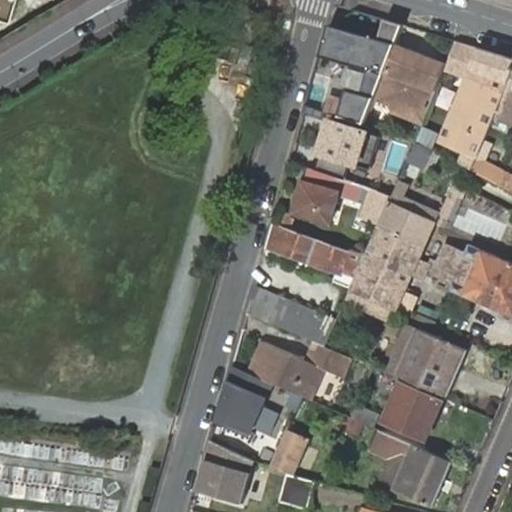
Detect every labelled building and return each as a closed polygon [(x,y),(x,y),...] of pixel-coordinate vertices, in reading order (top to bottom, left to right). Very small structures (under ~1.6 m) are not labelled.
[(366,126),(399,42),(406,25),(388,19),(381,43),(330,28),(307,109),(366,126)] [(481,48),(457,41),(448,62),(447,66),(469,75),(481,48)] [(448,62),(399,42),(377,99),(392,104),(395,112),(418,122),(424,124),(448,62)] [(511,80),(511,56),(481,48),(469,75),(440,142),(454,148),(464,152),(459,163),(473,170),(478,158),(487,138),(502,103),(511,80)] [(511,80),(502,103),(511,107),(511,80)] [(313,146),(305,170),(338,181),(343,164),(369,172),(374,159),(382,135),(328,117),(318,147),(313,146)] [(478,158),(473,170),(511,189),(511,175),(485,161),(494,141),(487,138),(478,158)] [(439,153),(419,142),(412,157),(410,162),(433,173),(441,154),(439,153)] [(339,191),(304,182),(296,212),(331,221),(339,191)] [(408,187),(400,183),(393,200),(381,226),(381,228),(427,248),(439,222),(401,204),(405,195),(408,187)] [(381,226),(393,200),(374,192),(372,191),(361,217),(367,219),(381,226)] [(439,222),(443,212),(405,195),(401,204),(439,222)] [(286,224),(275,220),(269,244),(342,274),(358,281),(368,257),(351,250),(350,254),(285,227),(286,224)] [(446,279),(442,286),(511,316),(511,260),(463,240),(450,269),(434,262),(430,272),(419,267),(427,248),(381,228),(375,241),(368,257),(358,281),(352,292),(398,312),(415,276),(435,285),(439,275),(446,279)] [(249,314),(313,342),(328,348),(339,323),(257,287),(249,314)] [(387,374),(448,400),(470,347),(411,322),(387,374)] [(274,384),(305,397),(313,401),(327,371),(348,380),(356,361),(328,348),(313,342),(305,361),(265,344),(252,374),(274,384)] [(252,374),(233,366),(217,422),(250,436),(274,384),(252,374)] [(391,411),(403,384),(392,380),(381,407),(391,411)] [(443,402),(403,384),(391,411),(386,422),(427,441),(443,402)] [(288,476),(292,479),(310,441),(290,431),(273,469),(288,476)] [(435,509),(454,463),(381,431),(373,449),(391,457),(404,451),(411,454),(394,491),(435,509)] [(212,441),(198,491),(243,503),(256,460),(212,441)]
